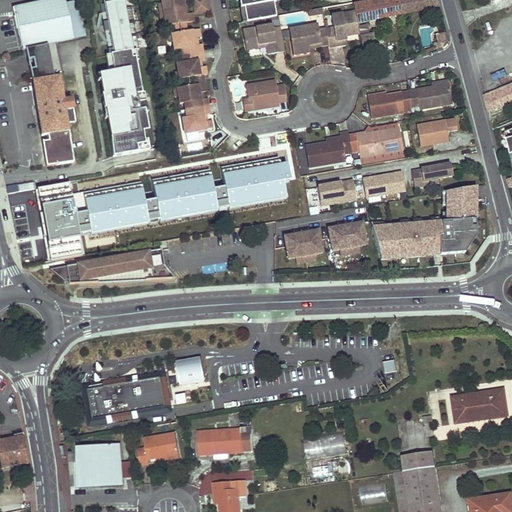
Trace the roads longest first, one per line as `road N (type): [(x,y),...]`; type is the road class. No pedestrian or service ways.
road 1 (tertiary): [(105,315),(449,295)]
road 2 (residential): [(218,0),(228,51),(219,77),(235,127),(295,120),(310,107)]
road 3 (residential): [(505,217),(463,50)]
road 4 (residential): [(463,50),(400,71),(342,78)]
